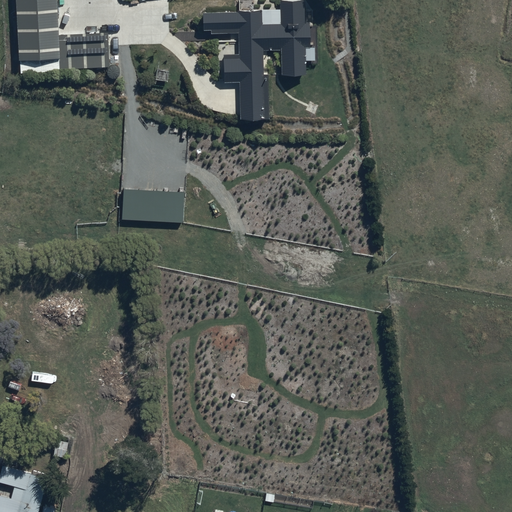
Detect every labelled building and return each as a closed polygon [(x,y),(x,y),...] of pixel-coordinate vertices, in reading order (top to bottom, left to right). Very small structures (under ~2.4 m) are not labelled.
[(14,0),(18,65),(19,65),(20,76),(59,75),(59,72),(108,70),(107,49),(112,48),(111,43),(108,43),(108,35),(58,38),(55,0),(14,0)] [(305,24),(303,0),(280,0),(281,9),(238,9),(238,11),(203,12),(203,30),(211,30),(211,32),(238,31),(238,53),(223,53),(224,80),(240,80),(240,119),(268,119),(267,73),(264,73),(263,49),(281,49),(281,74),(305,74),(305,61),(318,61),(317,23),(305,24)] [(174,74),(157,71),(156,83),(172,86),(174,74)] [(73,438),(59,435),(58,440),(57,440),(54,450),(70,454),(73,438)] [(0,476),(0,477),(6,479),(3,492),(1,491),(0,493),(0,511),(37,511),(48,473),(4,461),(0,476)] [(55,511),(58,503),(45,501),(42,511),(55,511)]
